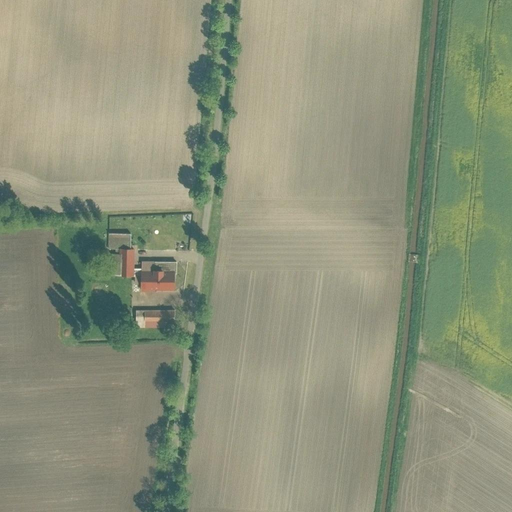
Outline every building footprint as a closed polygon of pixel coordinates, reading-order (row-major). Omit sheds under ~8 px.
[(128,232),(105,232),(105,247),(119,247),(128,248),(128,232)] [(131,274),(132,248),(128,248),(119,247),(119,253),(117,274),(131,274)] [(106,273),(117,274),(119,253),(107,252),(106,273)] [(139,270),(173,270),(173,260),(139,261),(139,270)] [(173,270),(139,270),(139,289),(173,289),(173,270)] [(170,309),(134,309),(134,326),(171,326),(170,309)]
